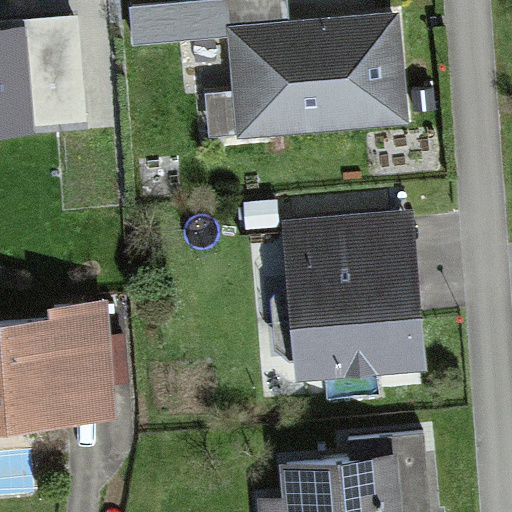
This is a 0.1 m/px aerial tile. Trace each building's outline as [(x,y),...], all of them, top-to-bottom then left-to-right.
[(240,133),(402,119),(393,17),(231,31),(240,133)] [(0,132),(84,125),(76,28),(0,34),(0,132)] [(421,366),(408,215),(288,225),(300,376),(421,366)] [(0,397),(126,388),(117,275),(0,283),(0,397)] [(348,466),(283,470),(285,499),(261,501),(262,511),(425,511),(420,437),(346,442),(348,466)]
